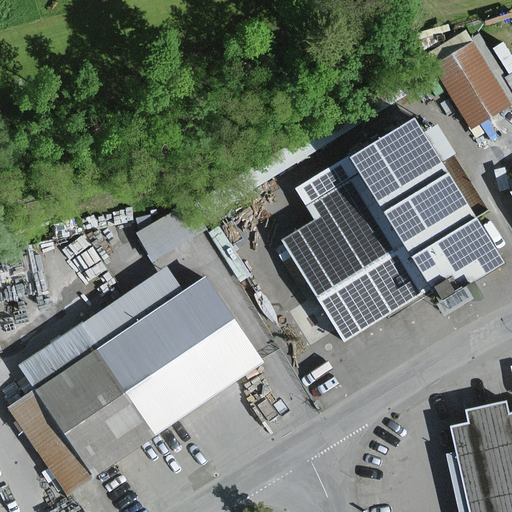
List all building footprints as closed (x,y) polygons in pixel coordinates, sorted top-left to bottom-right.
[(511,67),(482,27),(441,57),(442,58),(495,130),(511,117),(511,67)] [(373,154),(391,183),(452,282),(468,305),(511,277),(511,223),(442,110),(373,154)] [(391,183),(373,154),(312,191),(329,218),(296,238),(358,339),(452,282),(391,183)] [(138,220),(150,250),(209,225),(197,195),(138,220)] [(26,365),(43,390),(19,406),(79,494),(281,358),(220,268),(199,282),(183,259),(26,365)] [(471,411),(473,422),(452,427),(470,511),(511,511),(511,406),(511,402),(471,411)]
